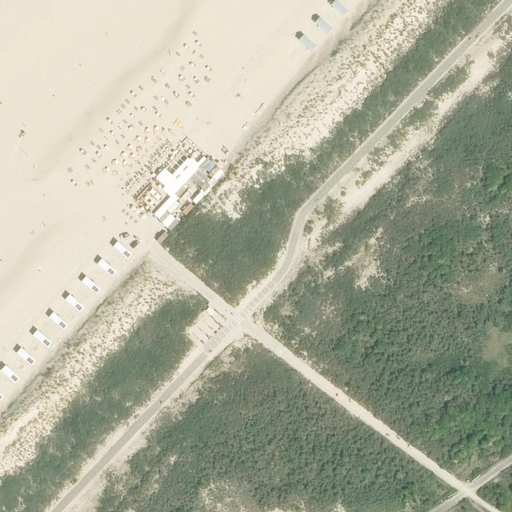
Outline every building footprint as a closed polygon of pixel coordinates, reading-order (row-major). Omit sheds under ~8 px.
[(312,51),(317,46),(308,38),(303,43),(312,51)] [(173,202),(206,167),(190,152),(157,187),(173,202)] [(118,241),(114,246),(128,258),(131,254),(118,241)] [(103,259),(98,263),(111,276),(116,271),(103,259)] [(81,282),(96,293),(100,288),(85,277),(81,282)] [(50,317),(64,328),(67,323),(53,313),(50,317)] [(47,347),(52,342),(37,330),(33,335),(47,347)] [(21,348),(17,353),(32,364),(35,360),(21,348)] [(5,366),(1,371),(15,382),(19,378),(5,366)]
